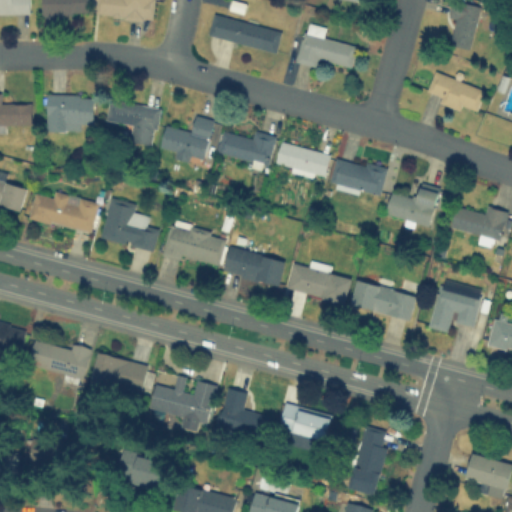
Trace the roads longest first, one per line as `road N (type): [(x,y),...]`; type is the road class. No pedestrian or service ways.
road 1 (tertiary): [(511,392),(0,250)]
road 2 (tertiary): [(0,279),(511,420)]
road 3 (residential): [(0,53),(172,64),(511,167)]
road 4 (residential): [(451,376),(414,511)]
road 5 (residential): [(373,123),(406,0)]
